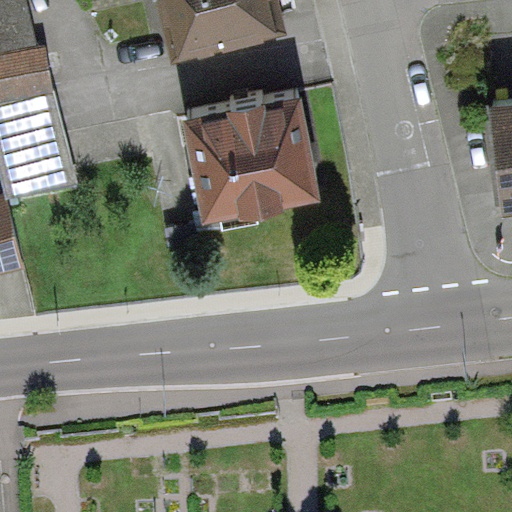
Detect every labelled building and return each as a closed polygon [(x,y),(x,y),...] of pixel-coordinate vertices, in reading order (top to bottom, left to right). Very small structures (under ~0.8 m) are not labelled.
[(0,0),(0,161),(7,189),(65,182),(20,0),(0,0)] [(261,0),(155,0),(174,78),(274,55),(261,0)] [(295,95),(180,112),(195,221),(311,204),(295,95)] [(511,95),(496,98),(507,189),(511,188),(511,95)] [(0,196),(0,262),(24,256),(9,194),(0,196)]
